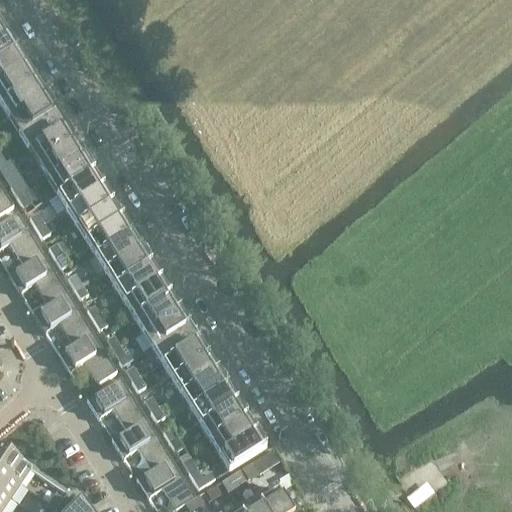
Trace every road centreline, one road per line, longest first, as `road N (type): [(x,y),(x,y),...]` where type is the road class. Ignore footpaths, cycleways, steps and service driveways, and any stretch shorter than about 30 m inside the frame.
road 1 (tertiary): [(346,511),(29,0)]
road 2 (residential): [(131,511),(48,384)]
